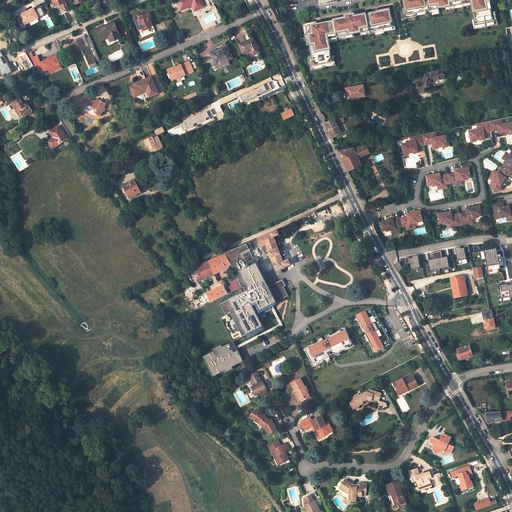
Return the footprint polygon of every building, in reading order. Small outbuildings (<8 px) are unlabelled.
[(52,0),(55,7),(61,5),(63,10),(68,8),(64,0),(52,0)] [(178,0),(177,1),(181,10),(192,6),(194,11),(204,7),(200,0),(178,0)] [(209,8),(215,5),(212,0),(200,0),(204,7),(205,10),(209,8)] [(403,0),(405,7),(407,15),(416,13),(439,8),(446,7),(472,2),(472,5),(473,8),(474,9),(473,11),(475,19),(476,25),(494,21),(492,12),(490,1),(489,0),(403,0)] [(472,2),(446,7),(446,10),(472,5),(472,2)] [(215,5),(209,8),(212,14),(218,11),(215,5)] [(33,8),(21,14),(25,24),(30,22),(38,18),(45,15),(41,7),(35,10),(33,8)] [(407,15),(405,7),(403,8),(405,19),(417,17),(417,16),(416,13),(407,15)] [(328,42),(328,38),(353,33),(360,32),(383,27),(392,25),(391,18),(389,8),(377,11),(377,12),(366,14),(366,13),(354,16),(353,13),(351,14),(351,16),(345,17),(333,19),(333,21),(316,24),(306,26),(310,45),(313,56),(314,65),(332,61),(331,56),(329,47),(328,46),(329,45),(328,42)] [(496,11),(492,12),(494,21),(476,25),(475,19),(473,20),(474,29),(498,25),(496,11)] [(143,14),(134,18),(141,38),(155,32),(150,19),(151,18),(149,14),(144,16),(143,14)] [(392,25),(383,27),(384,30),(384,31),(396,28),(394,17),(391,18),(392,25)] [(306,26),(316,24),(316,22),(303,24),(307,45),(310,45),(306,26)] [(120,38),(114,23),(97,30),(102,40),(108,37),(110,42),(120,38)] [(353,33),(328,38),(328,42),(354,36),(353,33)] [(79,51),(80,50),(82,49),(89,66),(100,61),(89,36),(85,38),(84,36),(82,37),(82,36),(75,39),(76,42),(69,45),(72,52),(75,51),(75,52),(76,51),(77,51),(79,51)] [(260,52),(253,38),(239,44),(244,54),(251,51),(253,55),(260,52)] [(233,59),(227,46),(211,53),(216,65),(214,66),(216,70),(228,65),(227,61),(233,59)] [(0,50),(0,73),(1,75),(6,73),(7,75),(13,72),(0,50)] [(40,63),(37,56),(33,58),(31,52),(26,53),(30,59),(33,66),(34,66),(40,74),(47,71),(54,68),(55,71),(62,68),(56,56),(51,58),(51,59),(51,60),(48,61),(48,60),(47,60),(40,63)] [(20,55),(25,62),(30,59),(26,53),(20,55)] [(314,65),(313,56),(309,57),(312,70),(335,65),(334,56),(331,56),(332,61),(314,65)] [(24,71),(33,66),(30,59),(25,62),(20,65),(24,71)] [(177,79),(193,72),(189,62),(173,69),(173,68),(167,70),(171,80),(177,78),(177,79)] [(432,80),(444,77),(442,68),(436,69),(437,71),(426,73),(422,84),(429,86),(432,80)] [(158,93),(151,77),(134,84),(135,85),(130,87),(134,97),(148,91),(151,96),(158,93)] [(254,89),(241,96),(244,102),(247,101),(258,96),(257,96),(261,94),(261,95),(272,90),(269,83),(258,88),(258,89),(255,90),(254,89)] [(365,96),(363,86),(346,88),(348,99),(365,96)] [(19,98),(11,102),(21,118),(32,112),(29,106),(28,107),(26,105),(24,106),(22,102),(21,102),(19,98)] [(101,116),(106,104),(101,102),(100,103),(96,101),(89,99),(86,107),(97,111),(96,114),(101,116)] [(211,110),(182,124),(185,130),(188,129),(188,130),(195,126),(194,125),(201,121),(202,123),(211,119),(210,117),(214,115),(211,110)] [(223,111),(216,115),(219,121),(226,117),(223,111)] [(334,120),(326,124),(328,129),(332,138),(341,134),(337,125),(344,122),(342,117),(334,120)] [(499,128),(500,136),(505,135),(505,134),(510,133),(510,134),(511,133),(511,121),(503,124),(502,119),(490,121),(492,130),(499,128)] [(492,130),(490,121),(477,124),(478,129),(469,131),(472,142),(476,141),(476,139),(481,139),(481,140),(486,139),(484,131),(492,130)] [(59,126),(50,132),(54,137),(48,141),(53,148),(67,139),(59,126)] [(155,130),(157,135),(165,132),(162,127),(155,130)] [(438,147),(442,146),(443,148),(448,147),(445,136),(436,137),(435,132),(422,135),(424,143),(431,142),(432,144),(433,150),(438,149),(438,147)] [(409,153),(413,152),(413,154),(418,153),(417,147),(417,145),(424,143),(422,135),(410,137),(411,142),(401,144),(404,155),(409,154),(409,153)] [(152,153),(164,148),(158,136),(153,138),(152,138),(151,137),(144,140),(146,145),(147,144),(152,153)] [(351,176),(364,170),(359,158),(370,153),(367,146),(339,152),(346,166),(351,176)] [(168,152),(172,161),(178,158),(174,150),(168,152)] [(511,151),(511,152),(510,153),(508,157),(505,155),(502,158),(505,161),(503,164),(506,166),(504,169),(511,173),(511,172),(511,151)] [(448,175),(450,183),(453,183),(454,187),(458,186),(457,182),(461,181),(467,180),(466,179),(471,178),(469,169),(455,172),(455,173),(448,175)] [(501,186),(506,178),(507,179),(511,173),(504,169),(503,171),(499,169),(497,173),(494,170),(491,174),(494,176),(492,180),(491,182),(493,193),(502,191),(501,186)] [(439,175),(426,177),(428,187),(432,186),(432,187),(438,186),(441,186),(442,189),(446,188),(446,184),(450,183),(448,175),(439,176),(439,175)] [(134,179),(141,193),(144,191),(137,178),(134,179)] [(141,193),(134,179),(123,185),(130,198),(141,193)] [(496,219),(507,217),(511,216),(511,221),(511,220),(511,206),(509,207),(509,206),(504,207),(499,208),(498,203),(494,205),(496,219)] [(468,211),(459,213),(461,221),(465,221),(466,224),(470,224),(469,220),(473,219),(478,218),(478,217),(482,216),(480,207),(467,209),(468,211)] [(411,225),(414,224),(419,223),(419,222),(423,220),(420,211),(408,215),(408,217),(401,219),(403,228),(407,227),(408,230),(412,229),(411,225)] [(459,213),(451,214),(451,212),(437,215),(439,224),(443,223),(444,225),(453,223),(453,227),(458,226),(457,222),(461,221),(459,213)] [(403,228),(401,219),(394,221),(393,219),(381,223),(383,232),(387,231),(388,232),(392,231),(396,230),(397,234),(402,233),(400,228),(403,228)] [(271,233),(258,239),(261,246),(267,244),(277,270),(280,268),(282,272),(286,270),(285,267),(291,264),(288,259),(283,262),(273,237),(278,234),(277,231),(276,230),(270,233),(271,233)] [(247,243),(225,252),(242,287),(246,285),(246,287),(248,286),(250,288),(220,303),(226,315),(230,313),(242,336),(263,326),(258,316),(272,309),(270,305),(272,304),(288,296),(283,287),(284,287),(281,280),(268,286),(247,243)] [(461,247),(455,248),(457,260),(458,260),(466,258),(465,253),(470,252),(469,245),(464,246),(464,248),(461,248),(461,247)] [(495,248),(484,250),(489,274),(499,272),(499,269),(504,268),(503,260),(499,261),(498,257),(502,256),(503,256),(501,251),(495,252),(495,248)] [(436,252),(440,269),(445,268),(449,267),(447,257),(442,258),(441,251),(436,252)] [(428,260),(430,271),(431,271),(439,269),(440,269),(436,252),(431,253),(433,259),(428,260)] [(214,258),(220,271),(231,266),(225,254),(214,258)] [(420,268),(417,255),(412,257),(412,258),(409,259),(409,257),(404,258),(405,265),(410,264),(411,269),(419,268),(420,268)] [(209,277),(220,271),(214,258),(203,264),(209,277)] [(398,263),(394,265),(398,272),(402,269),(398,263)] [(209,277),(203,264),(195,267),(201,281),(209,277)] [(482,277),(480,267),(473,269),(475,279),(482,277)] [(468,296),(464,277),(453,279),(455,289),(453,289),(454,298),(468,296)] [(236,280),(230,283),(232,285),(234,291),(241,287),(237,279),(236,280)] [(510,296),(510,298),(511,297),(511,280),(511,281),(511,285),(511,286),(509,287),(508,284),(502,285),(502,282),(496,283),(497,286),(498,286),(500,298),(510,296)] [(227,286),(226,284),(207,294),(211,302),(228,294),(225,287),(227,286)] [(272,304),(270,305),(272,309),(280,324),(236,346),(237,348),(283,325),(272,304)] [(371,307),(357,315),(359,319),(358,320),(359,321),(361,325),(364,331),(366,329),(368,332),(365,333),(367,337),(369,341),(373,348),(374,347),(376,351),(391,343),(388,337),(375,311),(373,312),(371,307)] [(319,341),(308,347),(309,348),(305,350),(312,364),(316,362),(317,364),(325,359),(329,357),(330,357),(329,356),(332,354),(334,353),(335,355),(335,354),(340,352),(349,347),(348,346),(352,344),(345,330),(341,332),(340,330),(330,335),(327,337),(326,338),(327,340),(325,342),(323,339),(319,341)] [(211,352),(203,356),(213,376),(221,372),(220,370),(223,369),(224,371),(225,373),(234,368),(232,366),(231,364),(234,363),(235,365),(244,361),(237,348),(236,346),(233,341),(225,345),(226,347),(223,348),(222,346),(221,344),(213,349),(214,351),(215,353),(212,354),(211,352)] [(469,345),(457,349),(461,360),(473,356),(469,345)] [(260,372),(252,376),(256,386),(254,387),(258,395),(260,394),(261,397),(270,393),(268,389),(269,388),(265,382),(260,372)] [(418,386),(413,375),(404,380),(403,378),(393,383),(397,390),(400,389),(401,392),(408,388),(409,390),(418,386)] [(309,395),(301,377),(291,382),(295,390),(296,389),(301,399),(309,395)] [(377,401),(381,394),(371,389),(369,393),(366,391),(359,395),(358,394),(350,398),(351,402),(350,402),(353,408),(363,404),(363,402),(367,400),(368,402),(374,404),(376,400),(377,401)] [(487,423),(491,421),(502,419),(500,411),(486,412),(487,423)] [(500,411),(502,419),(502,420),(511,420),(510,416),(509,416),(508,411),(500,411)] [(262,413),(256,412),(251,418),(260,425),(265,428),(268,434),(277,430),(272,420),(270,421),(266,418),(267,417),(262,413)] [(327,424),(322,415),(312,420),(311,417),(307,419),(310,426),(313,425),(315,425),(317,428),(315,429),(320,439),(329,435),(327,431),(332,429),(329,423),(327,424)] [(434,438),(430,439),(431,444),(434,445),(433,447),(434,451),(439,453),(444,452),(445,454),(450,452),(453,447),(447,444),(450,438),(442,434),(439,440),(434,438)] [(276,446),(272,448),(275,456),(277,455),(282,464),(287,462),(286,460),(289,459),(287,454),(286,454),(285,452),(290,450),(287,444),(282,446),(280,441),(275,443),(276,446)] [(470,465),(456,470),(460,483),(459,484),(461,490),(473,486),(469,474),(472,472),(470,465)] [(417,468),(409,471),(413,482),(416,481),(420,490),(425,489),(425,487),(431,485),(430,480),(429,479),(432,478),(431,476),(430,472),(419,475),(417,468)] [(439,474),(431,476),(432,478),(429,479),(430,480),(435,479),(437,485),(443,483),(439,474)] [(352,483),(345,478),(339,485),(349,493),(349,499),(355,500),(356,495),(361,496),(362,490),(366,491),(366,482),(358,482),(357,484),(352,483)] [(386,485),(389,494),(391,493),(395,503),(397,503),(398,506),(406,504),(403,495),(401,496),(400,490),(402,490),(399,481),(386,485)] [(311,495),(305,498),(308,504),(305,505),(308,511),(309,511),(323,511),(322,509),(320,510),(318,506),(315,500),(314,500),(311,495)] [(490,498),(474,503),(477,510),(492,505),(490,498)]
